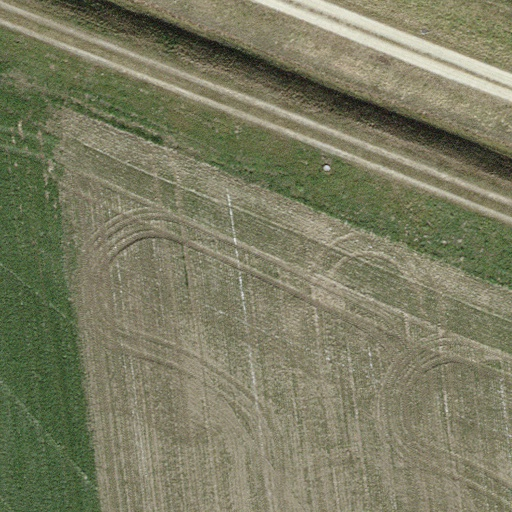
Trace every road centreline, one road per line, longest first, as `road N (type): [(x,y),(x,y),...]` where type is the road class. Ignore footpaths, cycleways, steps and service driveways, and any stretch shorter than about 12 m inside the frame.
road 1 (track): [(0,19),(511,216)]
road 2 (track): [(280,0),(511,89)]
